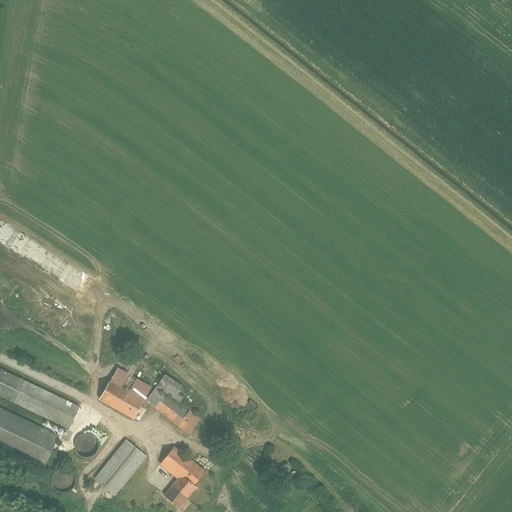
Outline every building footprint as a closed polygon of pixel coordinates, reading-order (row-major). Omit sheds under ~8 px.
[(80,407),(0,368),(0,397),(68,430),(80,407)] [(113,380),(102,400),(135,419),(146,399),(113,380)] [(161,391),(151,404),(189,434),(199,421),(161,391)] [(0,410),(0,450),(43,471),(58,439),(0,410)] [(103,450),(103,448),(102,444),(100,439),(97,436),(94,435),(91,434),(86,434),(83,435),(80,436),(77,440),(75,443),(75,446),(75,451),(77,456),(80,459),(82,460),(87,462),(91,462),(95,461),(97,459),(101,455),(103,450)] [(96,474),(120,493),(150,457),(126,438),(96,474)] [(205,476),(173,451),(161,466),(179,480),(165,498),(179,508),(205,476)] [(288,476),(287,465),(276,467),(278,478),(288,476)] [(76,485),(77,482),(76,479),(74,474),(70,470),(67,469),(65,468),(60,468),(56,469),(54,471),(50,475),(49,477),(48,480),(49,486),(51,491),(54,493),(56,494),(60,496),(65,496),(68,495),(71,493),(74,490),(76,485)]
